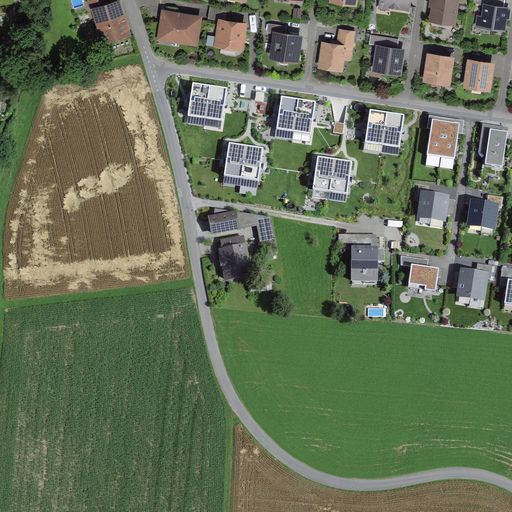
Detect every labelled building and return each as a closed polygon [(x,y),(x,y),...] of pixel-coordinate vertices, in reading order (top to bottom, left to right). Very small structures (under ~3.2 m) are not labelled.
[(114,0),(108,2),(107,0),(89,0),(102,42),(130,33),(120,0),(114,0)] [(411,0),(380,0),(380,9),(410,13),(411,0)] [(459,0),(432,0),(430,22),(456,25),(459,0)] [(509,6),(483,3),(479,29),(505,32),(509,6)] [(201,17),(162,10),(157,40),(196,47),(201,17)] [(246,22),(219,18),(215,48),(242,51),(246,22)] [(338,43),(322,41),(317,69),(343,73),(345,60),(351,61),(356,31),(340,29),(338,43)] [(298,63),(302,34),(275,30),(271,59),(298,63)] [(406,48),(377,44),(373,71),(402,75),(406,48)] [(456,56),(431,53),(426,82),(452,85),(456,56)] [(494,63),(469,59),(465,86),(490,90),(494,63)] [(205,121),(210,88),(193,85),(188,118),(205,121)] [(226,90),(210,88),(205,121),(221,123),(226,90)] [(293,133),(298,101),(281,99),(276,131),(293,133)] [(315,104),(298,101),(293,133),(310,136),(315,104)] [(382,146),(387,114),(370,112),(365,144),(382,146)] [(387,114),(382,146),(399,149),(404,117),(387,114)] [(441,159),(447,119),(429,116),(427,129),(430,130),(426,156),(441,159)] [(464,122),(447,119),(441,159),(454,161),(458,134),(462,135),(464,122)] [(485,165),(501,168),(508,130),(483,125),(478,153),(487,155),(485,165)] [(241,180),(246,148),(229,145),(224,177),(241,180)] [(263,150),(246,148),(241,180),(258,182),(263,150)] [(329,193),(334,161),(318,158),(313,190),(329,193)] [(352,164),(334,161),(329,193),(347,196),(352,164)] [(417,220),(446,224),(450,197),(421,193),(417,220)] [(503,198),(488,196),(487,204),(470,201),(467,228),(496,232),(499,208),(502,209),(503,198)] [(236,214),(209,219),(212,237),(240,232),(236,214)] [(253,276),(247,245),(218,250),(221,266),(224,282),(253,276)] [(378,285),(379,250),(352,249),(351,284),(378,285)] [(477,271),(460,269),(456,299),(485,303),(488,280),(491,280),(492,267),(478,265),(477,271)] [(438,269),(412,266),(409,287),(435,290),(438,269)] [(511,269),(502,268),(500,286),(508,287),(505,305),(511,305),(511,269)]
